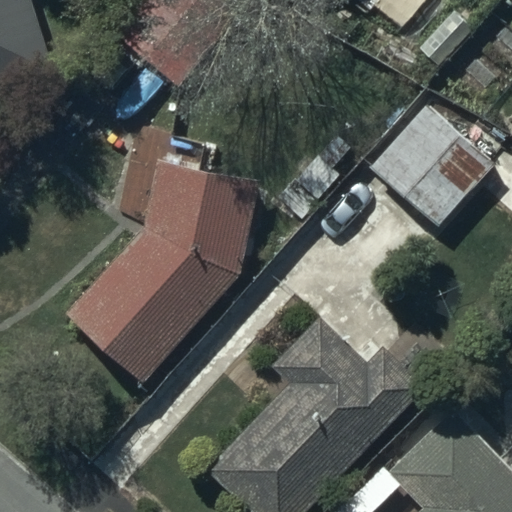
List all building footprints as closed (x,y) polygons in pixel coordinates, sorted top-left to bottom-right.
[(0,0),(0,93),(53,77),(28,0),(0,0)] [(241,21),(218,0),(137,0),(110,30),(177,91),(241,21)] [(420,101),(363,162),(439,232),(495,171),(420,101)] [(143,231),(65,318),(141,388),(238,280),(258,185),(159,166),(143,231)] [(370,371),(322,324),(273,373),(289,389),(205,472),(245,511),(307,511),(427,393),(388,354),(370,371)] [(511,511),(511,476),(451,415),(388,475),(424,511),(511,511)]
